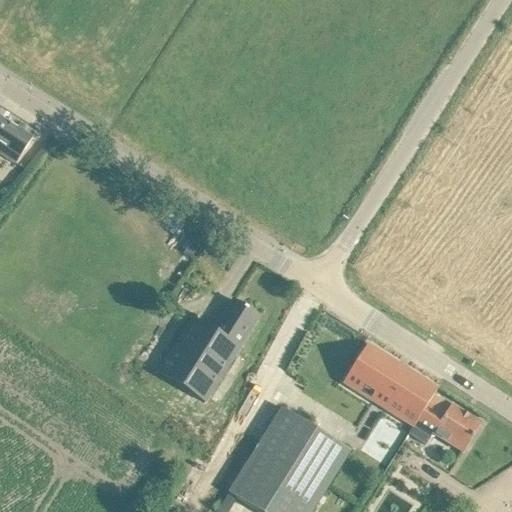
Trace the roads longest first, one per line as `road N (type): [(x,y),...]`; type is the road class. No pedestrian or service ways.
road 1 (unclassified): [(309,282),(0,84)]
road 2 (unclassified): [(309,282),(497,0)]
road 3 (unclassified): [(511,410),(309,282)]
